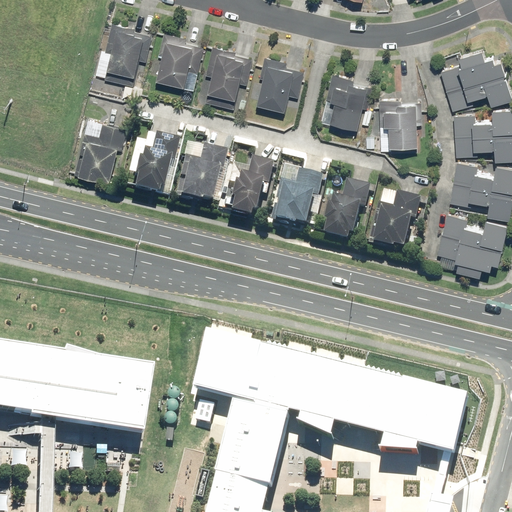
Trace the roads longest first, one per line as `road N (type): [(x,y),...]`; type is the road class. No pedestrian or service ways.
road 1 (secondary): [(498,353),(0,230)]
road 2 (secondary): [(0,194),(489,313)]
road 3 (residential): [(227,3),(384,36),(497,0)]
